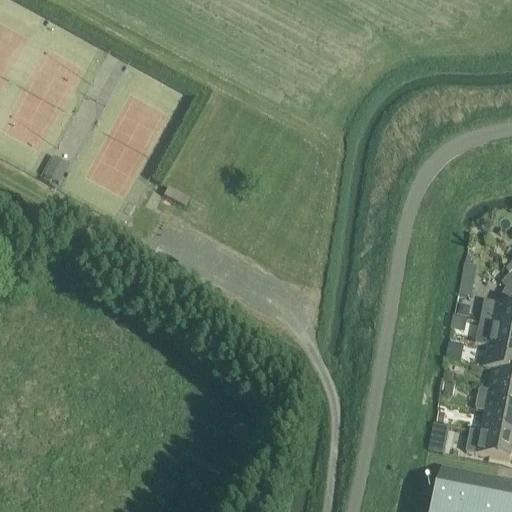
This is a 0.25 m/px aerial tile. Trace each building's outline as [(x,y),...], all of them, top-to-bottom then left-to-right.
[(44,179),(58,187),(65,174),(52,166),(44,179)] [(163,199),(184,211),(188,203),(168,191),(163,199)] [(484,305),(480,327),(511,333),(511,279),(509,277),(506,272),(510,278),(502,287),(507,291),(497,307),(484,305)] [(460,307),(458,318),(469,321),(470,313),(467,309),(460,307)] [(476,347),(488,350),(511,354),(511,333),(480,327),(476,347)] [(451,346),(447,362),(458,365),(462,348),(451,346)] [(484,372),(492,374),(492,373),(511,377),(511,354),(488,350),(484,372)] [(511,377),(492,373),(492,374),(488,393),(483,393),(511,398),(511,377)] [(446,375),(444,385),(453,387),(455,377),(446,375)] [(444,386),(442,399),(452,400),(454,388),(444,386)] [(475,413),(484,415),(511,420),(511,398),(483,393),(479,392),(475,413)] [(511,420),(484,415),(480,436),(511,442),(511,420)] [(439,416),(437,425),(444,427),(445,417),(439,416)] [(510,466),(511,454),(511,442),(480,436),(475,459),(510,466)] [(430,451),(429,457),(444,459),(447,445),(432,442),(430,451)] [(437,488),(432,511),(511,511),(511,486),(495,484),(440,473),(437,488)]
